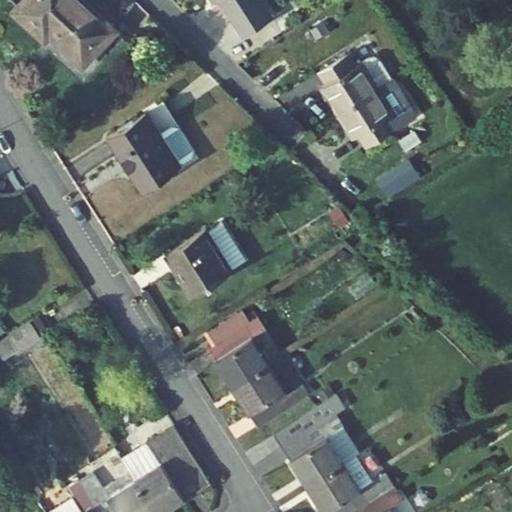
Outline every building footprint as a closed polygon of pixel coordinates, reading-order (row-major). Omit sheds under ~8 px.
[(114,29),(82,0),(25,0),(16,10),(46,37),(52,30),(61,38),(59,40),(83,62),(85,60),(114,29)] [(212,0),(214,1),(215,0),(220,0),(244,35),(271,18),(259,0),(212,0)] [(322,23),(313,28),(317,37),(326,31),(322,23)] [(350,53),(319,71),(326,84),(322,86),(338,112),(391,77),(381,60),(377,58),(375,56),(369,57),(357,64),(350,53)] [(393,76),(391,77),(338,112),(353,137),(359,134),(367,146),(416,115),(393,76)] [(164,104),(147,114),(159,132),(175,122),(164,104)] [(109,135),(144,190),(181,167),(159,132),(147,114),(146,112),(109,135)] [(418,173),(409,160),(382,180),(389,192),(418,173)] [(346,221),(339,208),(332,213),(340,224),(346,221)] [(246,258),(223,220),(207,230),(231,268),(246,258)] [(232,270),(231,268),(207,230),(206,228),(167,254),(193,295),(232,270)] [(351,254),(342,250),(338,256),(348,261),(351,254)] [(213,343),(248,321),(240,308),(205,330),(213,343)] [(234,385),(270,363),(253,336),(265,328),(257,315),(248,321),(213,343),(209,346),(234,385)] [(31,322),(0,340),(0,352),(5,360),(13,355),(12,353),(40,336),(31,322)] [(308,393),(283,354),(270,363),(234,385),(259,424),(308,393)] [(335,391),(330,384),(318,392),(322,400),(335,391)] [(344,461),(357,453),(359,452),(334,413),(344,406),(336,393),(275,433),(308,485),(344,461)] [(161,461),(135,477),(157,511),(160,511),(210,480),(173,423),(148,439),(161,461)] [(122,457),(130,470),(135,477),(161,461),(148,439),(122,457)] [(357,453),(344,461),(361,488),(374,480),(357,453)] [(325,511),(351,511),(394,485),(386,473),(374,480),(361,488),(344,461),(308,485),(325,511)] [(103,487),(108,494),(135,477),(130,470),(103,487)] [(95,473),(82,480),(102,511),(157,511),(135,477),(108,494),(103,487),(95,473)] [(83,511),(81,511),(102,511),(82,480),(70,488),(73,495),(83,511)] [(379,511),(390,505),(402,497),(394,485),(351,511),(379,511)] [(46,511),(81,511),(83,511),(73,495),(46,511)] [(470,499),(459,506),(462,511),(464,511),(475,506),(470,499)]
